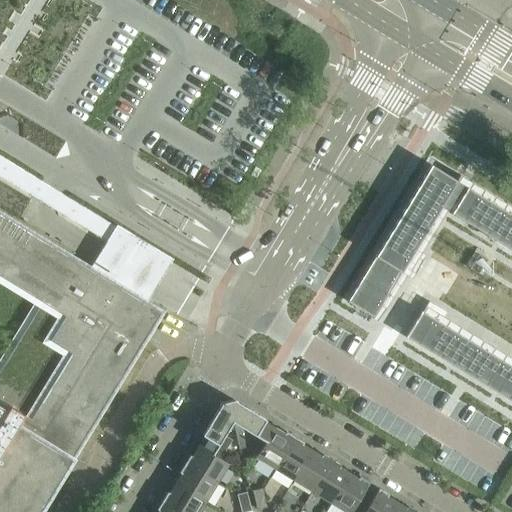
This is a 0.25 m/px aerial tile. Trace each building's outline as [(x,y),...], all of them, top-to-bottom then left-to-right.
[(117,228),(0,157),(0,178),(107,244),(117,228)] [(457,181),(431,165),(348,301),(373,317),(457,181)] [(511,214),(467,187),(451,213),(511,250),(511,214)] [(0,511),(38,511),(62,473),(77,448),(144,340),(161,312),(148,304),(120,287),(92,270),(0,213),(0,511)] [(107,244),(92,270),(120,287),(148,304),(174,263),(117,228),(107,244)] [(511,366),(422,311),(406,337),(511,402),(511,366)] [(228,402),(233,422),(240,450),(242,449),(251,433),(266,441),(267,442),(275,428),(265,422),(266,420),(233,400),(233,401),(228,402)] [(224,436),(233,422),(228,402),(223,403),(222,402),(202,435),(204,437),(198,446),(213,455),(213,454),(220,459),(231,441),(224,436)] [(286,432),(285,434),(275,428),(267,442),(266,441),(257,456),(276,468),(295,437),(286,432)] [(302,445),(303,443),(295,437),(276,468),(294,480),(312,451),(302,445)] [(228,464),(220,459),(213,454),(213,455),(198,446),(192,456),(190,455),(185,464),(217,483),(228,464)] [(323,454),(322,456),(312,451),(294,480),(312,491),(332,460),(323,454)] [(339,467),(340,465),(332,460),(312,491),(331,503),(349,473),(339,467)] [(179,472),(182,474),(176,483),(205,502),(217,483),(185,464),(179,472)] [(360,477),(358,479),(349,473),(331,503),(345,511),(351,511),(369,483),(360,477)] [(170,493),(168,492),(162,501),(181,511),(199,511),(205,502),(176,483),(170,493)] [(262,489),(253,491),(255,500),(264,498),(262,489)] [(387,496),(388,494),(379,489),(364,511),(390,511),(397,502),(387,496)] [(247,492),(237,495),(240,504),(249,502),(247,492)] [(257,510),(267,507),(264,498),(255,500),(257,510)] [(157,509),(159,511),(158,511),(181,511),(162,501),(157,509)] [(241,511),(247,511),(251,511),(249,502),(240,504),(241,511)] [(408,506),(406,508),(397,502),(390,511),(416,511),(408,506)]
